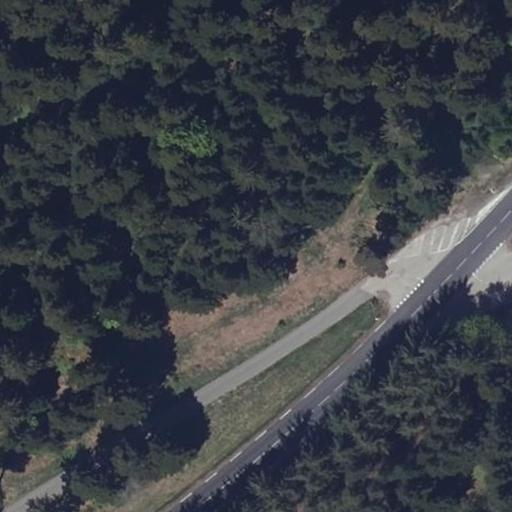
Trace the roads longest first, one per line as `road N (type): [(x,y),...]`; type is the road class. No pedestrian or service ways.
road 1 (residential): [(3,511),(401,272),(452,272)]
road 2 (secondary): [(452,272),(175,511)]
